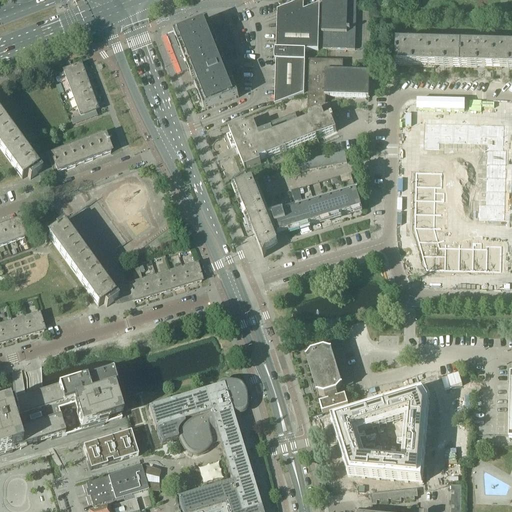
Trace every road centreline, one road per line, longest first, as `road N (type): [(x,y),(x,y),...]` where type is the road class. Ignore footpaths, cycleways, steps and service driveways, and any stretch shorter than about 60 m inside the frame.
road 1 (residential): [(0,363),(235,289)]
road 2 (tertiary): [(304,511),(275,392),(235,289)]
road 3 (unknown): [(454,95),(448,298)]
road 4 (residential): [(390,167),(392,94),(511,96)]
road 5 (residential): [(0,213),(162,149)]
road 6 (residential): [(235,289),(388,242)]
road 7 (residential): [(388,242),(413,294),(511,300)]
road 8 (tertiary): [(104,10),(162,149)]
road 9 (tertiary): [(231,279),(178,140)]
road 10 (tertiary): [(178,140),(130,0)]
road 11 (tertiary): [(162,149),(231,279)]
road 12 (residential): [(390,167),(271,185)]
